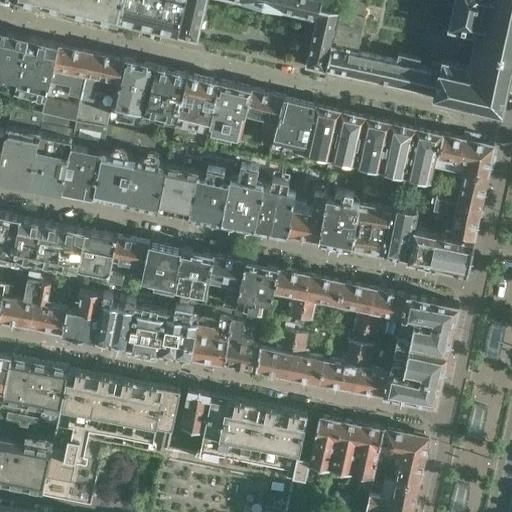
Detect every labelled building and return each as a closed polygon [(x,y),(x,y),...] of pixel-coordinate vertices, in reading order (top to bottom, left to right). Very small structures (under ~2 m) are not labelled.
[(33,0),(119,20),(123,0),(33,0)] [(179,34),(186,0),(123,0),(119,20),(179,34)] [(186,0),(179,34),(197,38),(205,0),(244,0),(282,8),(318,16),(307,63),(326,68),(339,10),(322,6),(323,0),(186,0)] [(507,87),(508,82),(506,82),(508,75),(509,76),(511,62),(511,0),(341,0),(339,10),(326,68),(413,87),(435,92),(439,93),(499,107),(502,108),(506,87),(507,87)] [(20,73),(29,34),(0,27),(0,79),(9,82),(11,71),(20,73)] [(48,95),(60,41),(29,34),(20,73),(17,88),(48,95)] [(114,100),(124,56),(60,41),(48,95),(45,109),(46,110),(77,117),(109,124),(114,100)] [(147,107),(157,63),(124,56),(114,100),(123,101),(120,112),(128,114),(136,116),(139,105),(147,107)] [(178,118),(188,71),(157,63),(147,107),(146,111),(178,118)] [(211,119),(220,78),(188,71),(178,118),(174,138),(186,140),(205,145),(211,119)] [(247,107),(252,85),(220,78),(211,119),(218,121),(216,130),(234,133),(236,125),(243,126),(247,107)] [(275,136),(284,93),(263,88),(252,85),(247,107),(268,112),(263,134),(275,136)] [(305,149),(306,147),(316,101),(284,93),(275,136),(274,142),(305,149)] [(331,153),(341,107),(316,101),(306,147),(331,153)] [(46,110),(45,109),(14,103),(8,129),(0,166),(0,174),(30,180),(46,110)] [(356,159),(366,113),(341,107),(331,153),(356,159)] [(62,186),(77,117),(46,110),(30,180),(62,186)] [(381,165),(391,118),(366,113),(356,159),(381,165)] [(94,193),(107,136),(109,124),(77,117),(62,186),(94,193)] [(406,171),(416,124),(391,118),(381,165),(406,171)] [(435,162),(442,130),(417,124),(416,124),(406,171),(432,177),(435,162)] [(0,166),(8,129),(0,127),(0,166)] [(456,166),(463,135),(442,130),(435,162),(456,166)] [(492,155),(493,146),(494,141),(479,138),(480,133),(464,130),(463,135),(456,166),(464,168),(488,173),(492,174),(496,156),(492,155)] [(159,206),(168,161),(136,154),(139,143),(107,136),(94,193),(159,206)] [(191,212),(203,157),(187,154),(186,140),(174,138),(168,161),(159,206),(191,212)] [(222,218),(232,172),(237,151),(205,145),(203,157),(191,212),(222,218)] [(239,222),(252,160),(244,159),(240,174),(232,172),(222,218),(239,222)] [(255,225),(264,181),(265,179),(257,178),(260,162),(252,160),(239,222),(255,225)] [(481,205),(488,173),(464,168),(460,186),(440,182),(438,195),(481,205)] [(271,228),(283,174),(274,173),(272,182),(264,181),(255,225),(271,228)] [(292,207),(296,188),(289,186),(291,176),(283,174),(271,228),(287,231),(292,207)] [(335,241),(347,187),(339,185),(337,194),(329,193),(319,238),(335,241)] [(351,244),(361,200),(353,198),(355,189),(347,187),(335,241),(351,244)] [(319,238),(329,193),(317,191),(312,211),(292,207),(287,231),(309,236),(308,240),(318,242),(319,238)] [(474,237),(479,215),(479,214),(477,214),(479,206),(480,207),(481,205),(438,195),(435,206),(447,208),(443,230),(474,237)] [(366,252),(377,202),(361,199),(361,200),(351,244),(361,246),(360,251),(366,252)] [(408,256),(415,224),(419,206),(394,200),(392,206),(383,251),(408,256)] [(383,251),(392,206),(377,202),(366,252),(372,253),(373,249),(383,251)] [(0,262),(11,265),(13,257),(21,213),(0,208),(0,262)] [(34,261),(43,217),(21,213),(13,257),(34,261)] [(56,265),(64,222),(43,217),(34,261),(56,265)] [(109,277),(118,232),(64,222),(56,265),(54,273),(75,278),(76,275),(108,282),(109,277)] [(472,246),(467,245),(465,245),(467,237),(474,239),(474,237),(443,230),(415,224),(408,256),(467,268),(472,246)] [(122,280),(124,268),(131,235),(118,232),(109,277),(122,280)] [(144,272),(150,239),(131,235),(124,268),(144,272)] [(173,289),(174,283),(182,246),(150,239),(144,272),(140,289),(159,293),(161,287),(173,289)] [(209,275),(214,252),(193,248),(182,246),(174,283),(183,285),(182,291),(198,294),(199,288),(206,289),(209,275)] [(237,303),(240,292),(246,259),(214,252),(209,275),(229,279),(225,300),(237,303)] [(273,289),(278,265),(246,259),(240,292),(247,293),(245,304),(262,307),(264,297),(271,298),(273,289)] [(299,322),(310,272),(305,271),(306,265),(302,265),(301,270),(278,265),(273,289),(293,293),(288,313),(297,315),(296,321),(299,322)] [(337,302),(342,278),(320,274),(321,268),(316,267),(315,273),(310,272),(299,322),(302,323),(304,316),(312,318),(317,298),(337,302)] [(23,296),(20,295),(21,288),(5,285),(0,311),(0,316),(31,323),(40,278),(41,271),(28,268),(23,296)] [(68,305),(46,301),(50,280),(40,278),(31,323),(30,328),(39,330),(40,325),(63,329),(68,305)] [(363,335),(374,285),(342,278),(337,302),(357,306),(353,326),(361,328),(360,334),(363,335)] [(128,341),(135,302),(137,294),(128,292),(126,302),(119,301),(122,287),(106,284),(104,289),(95,335),(128,341)] [(95,335),(104,289),(81,285),(77,307),(68,305),(63,329),(95,335)] [(402,315),(407,291),(374,285),(363,335),(366,335),(368,329),(377,331),(381,311),(401,315),(402,315)] [(454,324),(459,302),(407,291),(402,315),(401,315),(399,324),(413,326),(415,316),(454,324)] [(160,348),(167,312),(168,308),(157,306),(157,310),(142,307),(142,304),(135,302),(128,341),(160,348)] [(192,354),(199,320),(199,318),(191,316),(193,306),(177,302),(175,313),(167,312),(160,348),(192,354)] [(223,365),(224,360),(233,316),(221,313),(219,324),(199,320),(192,354),(215,358),(214,363),(223,365)] [(262,343),(252,341),(253,336),(242,334),(245,318),(233,316),(224,360),(257,366),(262,343)] [(448,351),(454,324),(415,316),(413,326),(411,335),(397,332),(396,341),(448,351)] [(288,373),(299,322),(296,321),(295,328),(286,326),(281,347),(262,343),(257,366),(288,373)] [(321,379),(326,355),(305,351),(310,331),(301,329),(302,323),(299,322),(288,373),(321,379)] [(353,385),(363,335),(360,334),(359,340),(350,338),(346,359),(326,355),(321,379),(353,385)] [(384,391),(389,368),(370,364),(374,343),(365,341),(366,335),(363,335),(353,385),(384,391)] [(441,379),(448,351),(396,341),(394,350),(407,353),(406,361),(404,371),(441,379)] [(0,390),(5,391),(13,353),(0,350),(0,390)] [(60,407),(69,364),(13,353),(5,391),(4,396),(60,407)] [(436,401),(441,379),(404,371),(406,361),(392,358),(390,368),(389,368),(384,391),(436,401)] [(146,436),(157,381),(141,378),(119,373),(117,373),(95,369),(95,368),(93,368),(93,369),(72,364),(69,364),(60,407),(53,444),(47,472),(70,477),(73,462),(85,464),(88,449),(94,450),(95,442),(96,442),(96,440),(98,431),(104,433),(106,434),(106,433),(113,434),(114,429),(130,433),(146,436)] [(157,381),(146,436),(145,440),(151,442),(153,442),(167,445),(169,446),(163,473),(162,475),(163,475),(157,502),(156,502),(156,504),(158,505),(158,504),(188,510),(187,510),(189,511),(190,510),(199,511),(298,511),(310,459),(314,442),(302,439),(303,432),(291,430),(289,441),(287,437),(206,421),(205,427),(201,449),(169,443),(181,386),(157,381)] [(205,427),(206,421),(212,391),(189,386),(182,422),(205,427)] [(303,432),(308,410),(212,391),(206,421),(287,437),(289,441),(291,430),(303,432)] [(20,419),(21,413),(8,410),(7,417),(20,419)] [(333,464),(342,416),(320,412),(314,442),(310,459),(333,464)] [(29,421),(31,415),(21,413),(20,419),(19,423),(29,425),(29,421)] [(44,417),(31,415),(29,421),(42,424),(44,417)] [(354,468),(363,420),(342,416),(333,464),(354,468)] [(380,451),(382,440),(385,425),(363,420),(354,468),(376,472),(380,451)] [(426,449),(429,433),(385,425),(382,440),(425,448),(426,449)] [(47,472),(53,444),(0,433),(0,478),(44,487),(44,486),(47,472)] [(419,480),(423,458),(425,448),(382,440),(380,451),(399,456),(395,475),(419,480)] [(90,465),(85,464),(73,462),(70,477),(47,472),(44,486),(46,487),(46,486),(67,491),(69,491),(83,494),(85,494),(85,492),(87,480),(88,480),(88,478),(90,465)] [(411,511),(417,488),(419,480),(395,475),(395,476),(385,474),(381,493),(370,491),(367,503),(411,511)] [(61,511),(0,500),(0,511),(61,511)] [(411,511),(367,503),(365,511),(411,511)]
